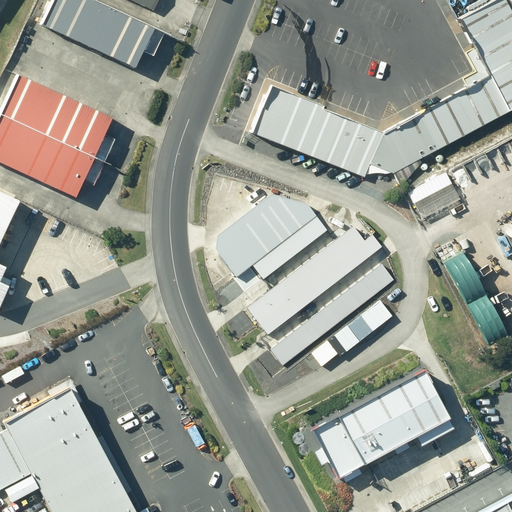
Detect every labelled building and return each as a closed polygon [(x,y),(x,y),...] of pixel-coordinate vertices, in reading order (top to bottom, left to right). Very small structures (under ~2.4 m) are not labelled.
[(98,0),(49,0),(40,20),(133,63),(151,24),(98,0)] [(134,0),(153,8),(156,0),(134,0)] [(323,113),(324,110),(270,89),(252,136),(364,179),(368,168),(395,176),(511,112),(511,16),(503,0),(500,0),(460,22),(490,79),(384,137),(323,113)] [(104,138),(112,121),(19,77),(0,117),(0,165),(76,201),(84,183),(93,188),(114,143),(104,138)] [(0,110),(10,89),(2,85),(0,90),(0,110)] [(456,192),(446,173),(409,192),(419,211),(456,192)] [(0,307),(9,286),(1,282),(7,267),(0,263),(0,245),(21,202),(0,192),(0,307)] [(252,265),(318,216),(308,204),(271,195),(219,236),(216,250),(236,277),(252,265)] [(252,265),(263,280),(328,230),(318,216),(252,265)] [(352,229),(246,309),(267,336),(373,255),(352,229)] [(465,251),(445,262),(490,347),(510,336),(465,251)] [(381,265),(271,351),(282,365),(393,280),(381,265)] [(407,443),(417,437),(422,447),(456,429),(450,419),(452,418),(425,367),(310,429),(321,448),(314,451),(322,466),(328,462),(338,480),(343,478),(346,482),(361,474),(359,468),(395,449),(398,454),(410,448),(407,443)] [(50,396),(4,421),(8,428),(0,431),(0,489),(31,472),(52,511),(136,511),(126,493),(132,490),(102,435),(98,437),(79,402),(81,400),(70,379),(48,391),(50,396)] [(507,441),(511,438),(511,426),(502,430),(507,441)] [(446,442),(447,445),(433,452),(445,475),(478,459),(466,435),(456,440),(454,437),(446,442)] [(511,452),(509,445),(500,449),(506,463),(511,460),(511,452)] [(511,511),(511,496),(482,511),(511,511)]
